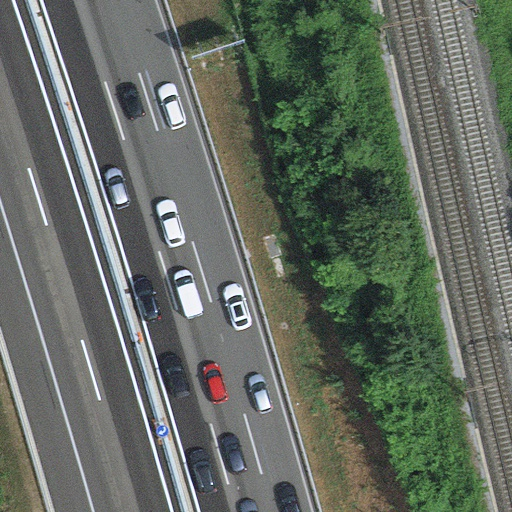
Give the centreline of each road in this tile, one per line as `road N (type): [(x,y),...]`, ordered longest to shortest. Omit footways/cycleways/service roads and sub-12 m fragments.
road 1 (motorway): [(248,511),(90,0)]
road 2 (motorway): [(0,113),(120,511)]
